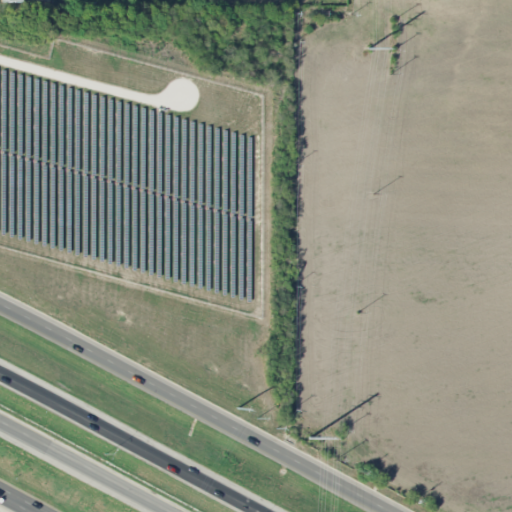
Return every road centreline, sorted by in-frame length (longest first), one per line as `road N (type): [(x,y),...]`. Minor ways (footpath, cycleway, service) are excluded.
road 1 (secondary): [(389,511),(0,305)]
road 2 (motorway): [(262,511),(0,371)]
road 3 (motorway): [(0,423),(165,511)]
